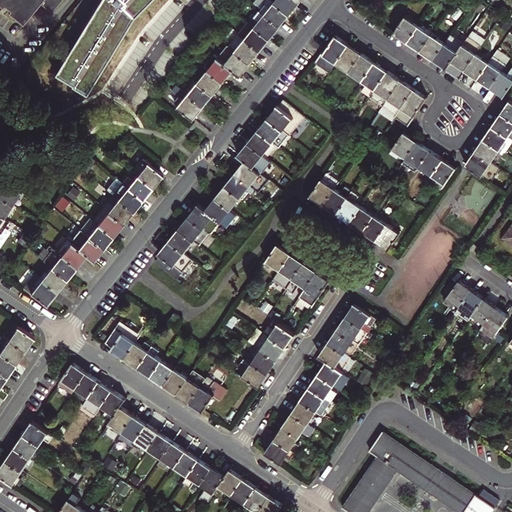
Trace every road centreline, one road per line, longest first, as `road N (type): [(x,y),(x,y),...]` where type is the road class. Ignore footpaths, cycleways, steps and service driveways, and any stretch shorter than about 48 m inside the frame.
road 1 (residential): [(326,7),(62,334)]
road 2 (residential): [(314,504),(374,416),(389,408),(498,480),(511,480)]
road 3 (residential): [(234,450),(353,274)]
road 4 (residential): [(62,334),(234,450)]
road 5 (residential): [(326,7),(447,87)]
road 6 (residential): [(447,87),(477,103),(479,116),(452,144),(429,128),(430,116)]
road 7 (residential): [(353,274),(367,251),(311,213),(297,235)]
